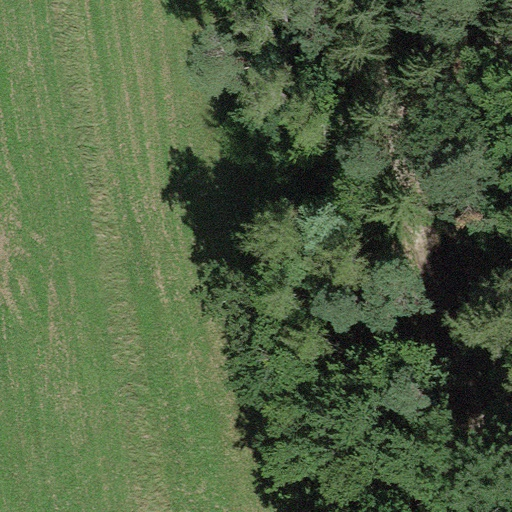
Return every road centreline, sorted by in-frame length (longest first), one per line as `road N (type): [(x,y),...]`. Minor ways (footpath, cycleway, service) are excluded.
road 1 (track): [(234,0),(279,467)]
road 2 (track): [(500,511),(420,251)]
road 3 (track): [(376,0),(420,251)]
